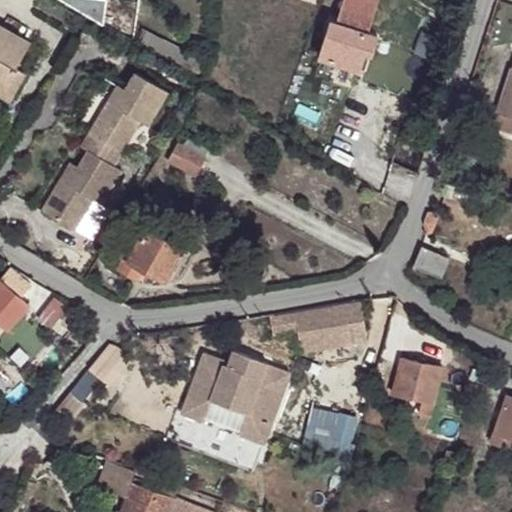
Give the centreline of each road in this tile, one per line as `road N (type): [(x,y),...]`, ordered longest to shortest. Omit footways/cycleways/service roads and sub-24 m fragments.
road 1 (residential): [(391,279),(156,323),(117,319),(0,249)]
road 2 (residential): [(485,0),(391,279)]
road 3 (unknown): [(0,122),(47,44),(40,21),(2,0)]
road 4 (residential): [(391,279),(453,332),(511,357)]
